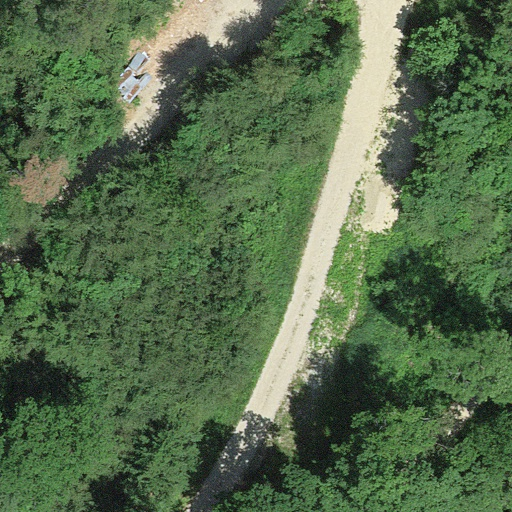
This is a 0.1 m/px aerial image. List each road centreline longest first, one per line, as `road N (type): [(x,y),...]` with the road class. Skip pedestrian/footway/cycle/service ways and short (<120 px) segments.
road 1 (track): [(181,511),(269,354),(378,0)]
road 2 (track): [(0,261),(189,86),(237,0)]
road 3 (track): [(361,511),(511,342)]
